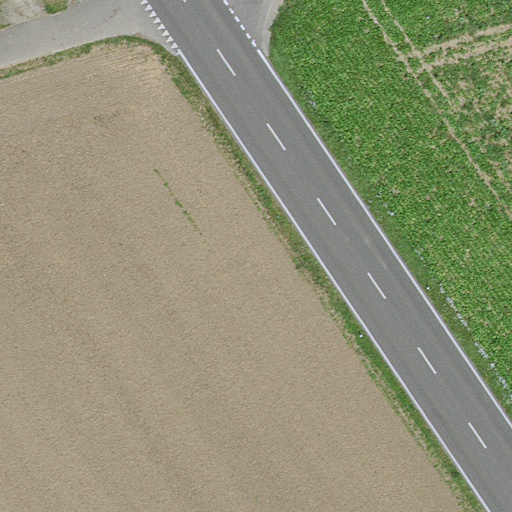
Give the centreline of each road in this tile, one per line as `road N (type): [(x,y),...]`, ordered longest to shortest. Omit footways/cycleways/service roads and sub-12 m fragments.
road 1 (primary): [(181,0),(511,492)]
road 2 (unclassified): [(0,38),(115,0)]
